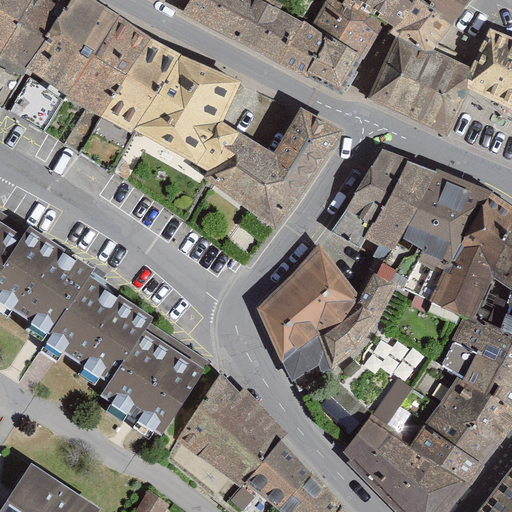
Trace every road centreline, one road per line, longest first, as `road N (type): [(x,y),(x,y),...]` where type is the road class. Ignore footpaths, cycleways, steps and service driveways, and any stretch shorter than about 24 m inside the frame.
road 1 (residential): [(233,314),(0,174)]
road 2 (residential): [(364,117),(138,0)]
road 3 (residential): [(371,511),(267,395),(233,314)]
road 4 (residential): [(233,314),(364,117)]
road 5 (residential): [(511,183),(364,117)]
